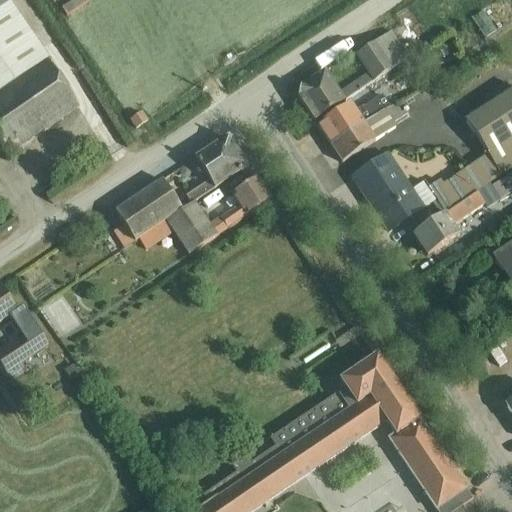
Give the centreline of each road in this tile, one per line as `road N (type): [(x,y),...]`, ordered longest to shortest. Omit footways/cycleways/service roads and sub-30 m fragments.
road 1 (unclassified): [(511,489),(247,95)]
road 2 (unclassified): [(247,95),(0,260)]
road 3 (unclassified): [(390,0),(247,95)]
